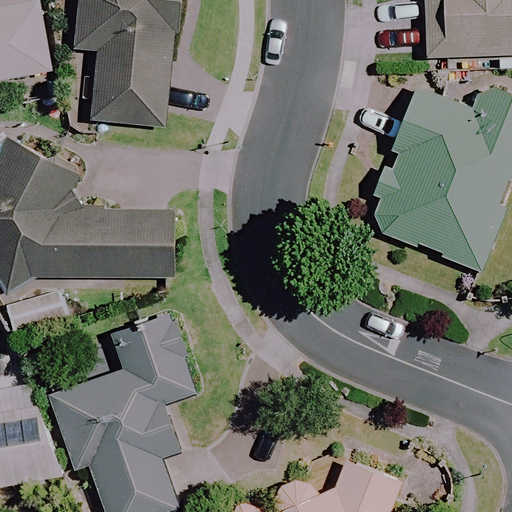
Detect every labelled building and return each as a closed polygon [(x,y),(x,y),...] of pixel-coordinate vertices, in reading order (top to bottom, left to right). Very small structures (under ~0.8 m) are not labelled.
[(76,0),(70,52),(90,56),(88,123),(168,130),(182,0),(76,0)] [(511,0),(424,0),(425,57),(511,56),(511,0)] [(0,81),(48,72),(35,7),(0,12),(0,81)] [(440,254),(437,265),(480,277),(511,167),(511,97),(477,88),(473,104),(411,86),(369,234),(440,254)] [(79,171),(12,148),(0,153),(0,287),(4,295),(32,280),(177,278),(176,209),(80,210),(79,171)] [(66,324),(59,294),(4,305),(10,336),(66,324)] [(194,394),(171,322),(121,338),(131,370),(48,397),(72,471),(89,465),(103,511),(174,511),(177,511),(160,457),(177,451),(162,405),(194,394)] [(0,408),(0,488),(52,479),(37,401),(0,408)] [(388,511),(400,484),(298,443),(283,479),(269,511),(261,511),(239,503),(235,511),(388,511)]
